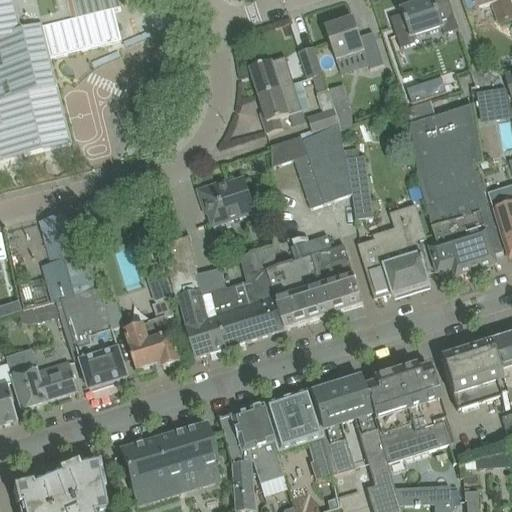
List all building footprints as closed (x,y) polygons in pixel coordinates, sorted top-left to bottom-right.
[(0,0),(0,122),(1,128),(0,128),(0,159),(1,163),(73,145),(51,60),(122,42),(115,13),(122,11),(119,0),(0,0)] [(404,16),(391,20),(401,50),(416,45),(414,40),(443,31),(445,36),(459,31),(448,0),(434,0),(435,1),(402,12),(404,16)] [(475,0),(476,2),(479,10),(493,6),(500,26),(511,21),(511,6),(510,0),(475,0)] [(384,68),(380,54),(373,35),(360,40),(354,21),(325,31),(336,63),(364,53),(370,72),(384,68)] [(150,31),(124,43),(126,49),(153,38),(150,31)] [(314,80),(314,81),(323,79),(322,77),(324,77),(316,50),(300,55),(307,82),(314,80)] [(119,52),(92,63),(94,70),(122,58),(119,52)] [(250,71),(259,99),(294,88),(291,79),(285,60),(272,65),(272,64),(250,71)] [(340,127),(341,127),(329,92),(327,93),(323,79),(314,81),(319,95),(318,96),(324,115),(309,120),(314,135),(340,127)] [(442,80),(408,92),(413,106),(447,95),(442,80)] [(329,92),(341,127),(353,123),(353,115),(345,87),(329,92)] [(299,102),(294,88),(259,99),(266,121),(262,122),(266,136),(283,131),(280,122),(290,118),(289,118),(303,113),(299,102)] [(511,108),(506,90),(478,95),(482,122),(511,117),(511,108)] [(454,271),(457,279),(499,266),(496,258),(504,255),(477,167),(483,164),(474,107),(436,119),(431,103),(411,110),(417,126),(410,128),(420,190),(438,247),(430,249),(433,257),(439,276),(454,271)] [(303,139),(273,149),(274,170),(295,163),(312,212),(352,198),(346,160),(344,147),(341,132),(342,132),(341,127),(340,127),(305,143),(303,139)] [(361,158),(346,160),(352,198),(353,198),(356,222),(373,220),(366,159),(366,157),(361,158)] [(213,229),(255,215),(244,181),(217,190),(216,187),(198,193),(206,217),(209,216),(213,229)] [(511,189),(490,196),(496,214),(510,259),(511,258),(511,189)] [(384,234),(404,296),(431,287),(418,244),(426,241),(416,208),(390,216),(395,231),(384,234)] [(65,217),(39,224),(63,302),(57,304),(57,305),(82,298),(102,292),(101,291),(98,292),(90,263),(79,266),(65,217)] [(393,299),(404,296),(384,234),(373,237),(375,242),(358,248),(375,303),(392,297),(393,299)] [(191,238),(165,246),(177,301),(181,300),(190,329),(187,330),(197,361),(239,348),(284,333),(266,275),(265,272),(254,283),(248,285),(228,292),(205,299),(200,278),(191,238)] [(313,258),(310,259),(319,290),(322,289),(332,318),(364,308),(345,248),(333,252),(329,238),(312,243),(313,258)] [(275,250),(259,254),(265,272),(266,275),(284,333),(332,318),(322,289),(319,290),(310,259),(313,258),(312,243),(292,250),(297,263),(276,270),(275,250)] [(102,292),(82,298),(110,388),(129,382),(113,332),(114,332),(107,307),(102,291),(101,291),(102,292)] [(57,305),(57,306),(61,319),(75,364),(81,362),(90,390),(91,394),(110,388),(82,298),(57,305)] [(150,327),(127,334),(131,349),(130,350),(138,374),(163,366),(165,371),(181,366),(180,362),(182,361),(178,349),(176,350),(167,321),(174,318),(168,300),(158,303),(158,306),(154,307),(159,322),(154,323),(149,325),(150,327)] [(118,304),(107,307),(114,332),(125,329),(118,304)] [(57,306),(47,309),(51,322),(61,319),(57,306)] [(491,344),(506,389),(508,396),(511,405),(511,404),(511,337),(500,341),(501,343),(492,346),(491,344)] [(508,396),(506,389),(491,344),(441,359),(457,412),(508,396)] [(6,360),(23,414),(50,406),(49,403),(79,394),(70,365),(39,374),(32,352),(6,360)] [(363,390),(387,465),(453,445),(429,369),(418,372),(416,368),(373,381),(374,386),(363,390)] [(328,460),(331,478),(355,472),(340,425),(355,421),(374,489),(367,491),(373,511),(399,511),(395,495),(391,483),(386,466),(387,465),(363,390),(360,379),(310,395),(322,431),(324,441),(328,460)] [(0,430),(20,425),(14,406),(9,386),(0,388),(0,430)] [(263,407),(278,455),(324,441),(322,431),(310,395),(309,393),(263,407)] [(276,455),(278,455),(263,407),(218,421),(231,462),(235,511),(254,511),(252,464),(253,463),(260,486),(283,479),(276,455)] [(511,416),(501,419),(509,443),(511,441),(511,416)] [(205,426),(121,452),(133,489),(138,506),(139,510),(181,496),(195,492),(221,483),(215,464),(217,464),(205,426)] [(469,472),(511,465),(511,454),(511,447),(467,454),(469,472)] [(313,464),(310,465),(315,482),(331,478),(328,460),(313,464)] [(31,485),(13,490),(17,507),(19,508),(19,511),(108,511),(98,464),(77,468),(76,466),(59,474),(59,475),(32,487),(31,485)] [(403,479),(391,483),(395,495),(407,490),(403,479)] [(437,489),(433,489),(433,511),(451,511),(450,488),(440,489),(437,489)] [(478,494),(464,495),(465,503),(466,503),(479,502),(478,494)]
